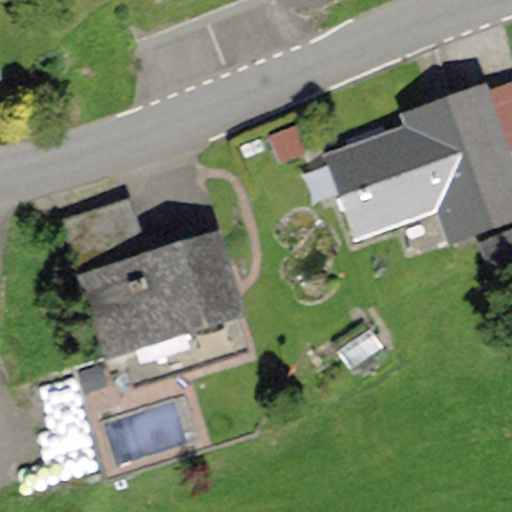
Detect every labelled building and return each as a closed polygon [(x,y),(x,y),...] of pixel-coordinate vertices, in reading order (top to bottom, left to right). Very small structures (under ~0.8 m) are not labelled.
[(511,86),(492,95),(511,153),(511,86)] [(402,135),(326,160),(354,244),(438,216),(450,252),(511,231),(511,153),(492,95),(490,90),(397,121),(402,135)] [(298,131),(273,141),(284,167),(309,157),(298,131)] [(60,228),(80,286),(150,263),(131,205),(60,228)] [(150,263),(80,286),(110,376),(251,330),(221,239),(150,263)]
